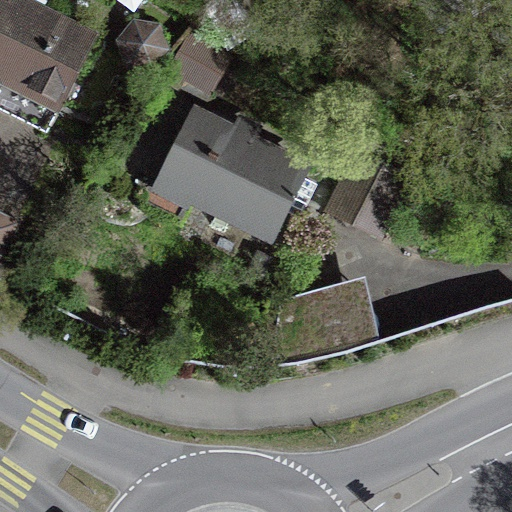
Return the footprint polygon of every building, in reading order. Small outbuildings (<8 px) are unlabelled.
[(0,0),(0,80),(1,80),(59,109),(94,40),(14,0),(0,0)] [(430,0),(441,15),(461,0),(430,0)] [(511,53),(511,0),(501,0),(477,12),(500,60),(511,53)] [(121,40),(128,61),(149,65),(163,49),(156,29),(136,25),(121,40)] [(193,35),(181,53),(219,76),(229,56),(193,35)] [(0,109),(47,133),(59,109),(1,80),(0,80),(0,109)] [(315,183),(301,176),(305,169),(195,115),(157,192),(186,206),(190,199),(270,238),(288,203),(301,210),(315,183)] [(385,227),(406,183),(354,157),(327,212),(354,225),(359,214),(385,227)] [(0,252),(14,225),(0,217),(0,252)] [(365,277),(280,299),(274,366),(380,340),(365,277)]
